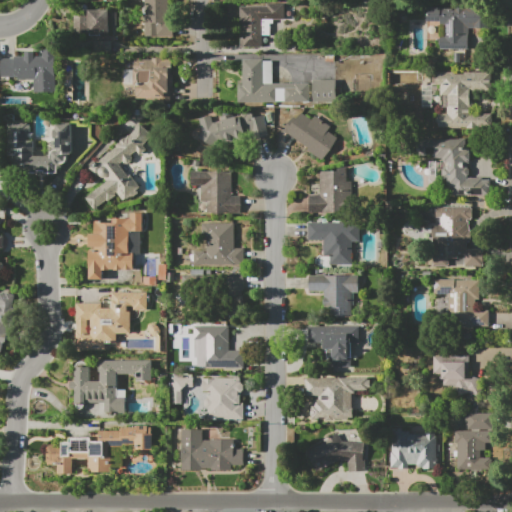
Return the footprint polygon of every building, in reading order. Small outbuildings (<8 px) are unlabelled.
[(145,37),(145,0),(169,0),(169,20),(173,20),(173,37),(145,37)] [(240,47),(239,6),(266,6),(266,3),(285,3),(286,19),(274,19),(274,24),(270,24),(270,35),(262,36),(263,46),(240,47)] [(440,49),(440,22),(426,22),(426,8),(454,8),(454,4),(488,4),(488,30),(469,30),(469,49),(440,49)] [(74,9),(109,9),(109,36),(89,36),(89,33),(74,33),(74,9)] [(30,93),(30,82),(8,81),(9,77),(1,77),(1,58),(14,58),(14,56),(36,56),(36,50),(56,50),(56,93),(30,93)] [(134,59),(152,59),(152,58),(162,58),(162,59),(172,59),(172,103),(152,103),(152,100),(146,100),(146,98),(135,98),(135,87),(134,87),(134,59)] [(238,103),(237,80),(242,80),(242,58),(263,58),(263,61),(273,61),(273,83),(310,83),(310,79),(337,79),(337,102),(238,103)] [(435,71),(496,71),(496,91),(471,91),(471,100),(471,108),(471,112),(483,112),(483,114),(492,114),(492,127),(483,127),(483,129),(467,129),(467,127),(461,127),(461,129),(449,129),(449,127),(438,127),(438,124),(437,124),(436,123),(436,122),(435,120),(436,119),(437,118),(438,117),(438,113),(447,113),(447,107),(441,107),(441,96),(440,96),(440,85),(435,85),(435,71)] [(322,160),(283,129),(292,118),(294,120),(301,111),(311,119),(315,114),(330,127),(328,129),(340,139),(322,160)] [(202,130),(199,118),(211,115),(213,123),(240,115),(241,113),(246,112),(248,113),(251,112),(253,118),(263,115),(270,136),(250,142),(248,137),(224,144),(223,140),(218,141),(214,147),(198,137),(202,130)] [(8,123),(28,123),(28,125),(31,125),(31,133),(28,133),(28,140),(32,140),(32,156),(50,156),(50,154),(52,152),(53,151),(55,150),(57,150),(57,148),(55,148),(55,139),(53,139),(53,130),(55,130),(55,124),(71,124),(71,151),(70,151),(70,155),(67,155),(67,156),(67,157),(66,159),(65,161),(65,162),(63,164),(62,164),(62,167),(57,167),(57,173),(44,173),(44,170),(13,170),(13,162),(10,162),(10,155),(8,155),(8,123)] [(130,135),(140,124),(153,135),(144,145),(147,149),(140,155),(137,151),(132,155),(133,157),(124,164),(123,162),(120,164),(126,171),(127,170),(140,187),(137,190),(139,193),(133,197),(132,196),(131,197),(130,197),(127,199),(126,198),(123,200),(117,192),(116,193),(117,195),(108,201),(107,200),(95,209),(86,197),(107,182),(104,178),(103,179),(99,174),(96,176),(90,168),(117,147),(115,145),(120,142),(119,142),(119,140),(120,139),(121,138),(122,137),(124,137),(125,138),(130,135)] [(454,196),(454,194),(442,194),(442,169),(444,167),(448,167),(448,163),(444,163),(442,161),(442,158),(434,158),(434,155),(425,155),(424,156),(420,156),(420,155),(418,155),(418,154),(406,154),(406,139),(459,139),(459,138),(465,138),(465,145),(464,145),(464,148),(470,148),(470,161),(468,161),(467,177),(483,177),(483,179),(490,180),(490,196),(454,196)] [(206,214),(206,202),(201,203),(201,186),(191,186),(191,172),(233,171),(233,195),(241,195),(241,213),(206,214)] [(309,214),(309,195),(320,195),(320,172),(351,172),(351,214),(309,214)] [(433,267),(433,224),(440,224),(440,218),(433,218),(433,207),(471,207),(471,208),(473,208),(473,218),(471,218),(471,220),(467,220),(467,222),(469,222),(469,228),(470,228),(470,232),(471,232),(471,240),(470,240),(470,243),(467,243),(467,248),(484,248),(484,267),(464,267),(464,256),(457,256),(457,258),(448,258),(448,267),(433,267)] [(89,280),(89,250),(94,250),(94,247),(89,247),(89,234),(95,234),(94,221),(103,221),(103,223),(113,223),(113,218),(130,218),(130,213),(143,213),(143,231),(141,231),(141,253),(134,253),(134,270),(102,270),(103,280),(89,280)] [(308,222),(360,222),(360,241),(355,241),(355,250),(353,250),(353,265),(329,265),(329,256),(323,256),(323,241),(308,241),(308,222)] [(194,265),(194,251),(203,251),(203,223),(235,223),(236,248),(245,248),(245,265),(194,265)] [(242,275),(221,275),(220,302),(242,302),(242,275)] [(309,275),(361,275),(361,292),(353,292),(353,316),(330,316),(330,307),(323,307),(323,292),(309,292),(309,275)] [(434,278),(481,278),(481,300),(476,300),(476,310),(489,310),(489,328),(458,328),(458,316),(448,316),(448,295),(434,295),(434,278)] [(112,292),(148,292),(148,310),(134,310),(134,307),(128,307),(128,311),(131,311),(131,333),(117,334),(117,344),(107,344),(107,351),(76,351),(76,304),(102,304),(102,300),(103,298),(104,298),(105,297),(112,297),(112,292)] [(0,293),(7,295),(7,293),(16,295),(12,314),(10,314),(6,330),(8,330),(5,344),(3,343),(0,358),(0,293)] [(192,326),(229,325),(229,350),(244,350),(244,368),(197,369),(197,358),(195,358),(194,340),(193,340),(193,339),(192,339),(192,326)] [(308,326),(359,326),(359,344),(352,344),(352,367),(329,367),(329,358),(326,358),(326,350),(323,350),(323,344),(308,344),(308,326)] [(454,386),(443,386),(443,374),(434,374),(434,356),(469,356),(469,375),(484,380),(479,397),(467,393),(459,396),(454,386)] [(138,382),(137,382),(137,374),(117,374),(118,390),(126,390),(127,413),(75,413),(75,390),(70,390),(70,381),(75,381),(75,366),(76,366),(77,364),(78,363),(80,361),(82,361),(84,362),(86,363),(87,365),(87,366),(89,366),(89,380),(100,380),(100,372),(98,372),(98,360),(152,360),(152,381),(150,382),(149,384),(148,385),(146,387),(144,387),(142,387),(140,385),(139,384),(138,382)] [(173,404),(173,377),(174,377),(174,375),(183,375),(183,377),(193,377),(193,387),(184,387),(182,389),(182,404),(173,404)] [(305,377),(369,377),(369,379),(371,379),(371,388),(369,388),(369,391),(356,391),(356,393),(353,393),(353,418),(349,418),(349,419),(334,419),(334,420),(326,420),(326,419),(305,419),(305,402),(314,402),(314,400),(319,400),(319,397),(305,397),(305,377)] [(209,419),(209,411),(208,411),(208,408),(206,408),(205,406),(204,405),(203,404),(204,401),(205,400),(206,398),(208,398),(208,396),(209,396),(209,393),(202,393),(202,378),(241,378),(241,382),(242,383),(243,384),(244,385),(244,387),(244,389),(243,391),(242,392),(241,393),(241,403),(244,403),(244,419),(209,419)] [(465,414),(493,414),(493,447),(485,447),(485,450),(480,450),(480,458),(492,458),(492,468),(455,468),(455,430),(465,430),(465,414)] [(57,474),(57,463),(44,463),(44,444),(62,444),(62,441),(69,441),(69,437),(92,437),(92,441),(99,441),(99,430),(121,430),(121,428),(135,428),(135,426),(148,426),(148,428),(153,428),(153,450),(136,450),(136,446),(109,446),(109,456),(114,456),(114,474),(88,474),(88,459),(73,459),(73,474),(57,474)] [(392,428),(403,428),(403,431),(409,431),(409,434),(425,434),(425,430),(436,430),(436,458),(437,458),(437,469),(425,469),(425,467),(417,467),(417,465),(408,465),(408,469),(399,469),(399,467),(391,467),(391,452),(393,452),(392,428)] [(182,470),(182,430),(204,430),(204,439),(234,439),(234,449),(244,449),(244,465),(232,465),(232,470),(182,470)] [(365,462),(366,470),(349,472),(348,461),(340,460),(317,472),(307,452),(325,443),(323,440),(338,432),(343,441),(368,443),(367,462),(365,462)]
